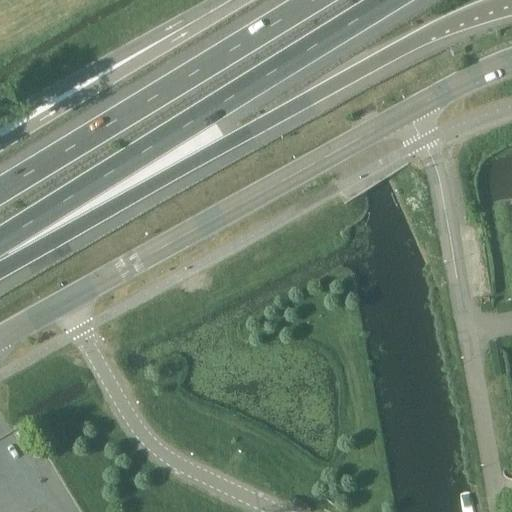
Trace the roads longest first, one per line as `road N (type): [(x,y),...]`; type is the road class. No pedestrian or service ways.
road 1 (motorway): [(0,249),(227,144),(384,54),(511,0)]
road 2 (motorway): [(0,241),(392,0)]
road 3 (unclassified): [(497,511),(443,203),(408,110)]
road 4 (tertiary): [(64,299),(408,110)]
road 5 (motorway): [(307,0),(0,189)]
road 6 (unclassified): [(279,511),(159,448),(130,419),(64,299)]
road 7 (secondary): [(231,0),(5,132)]
